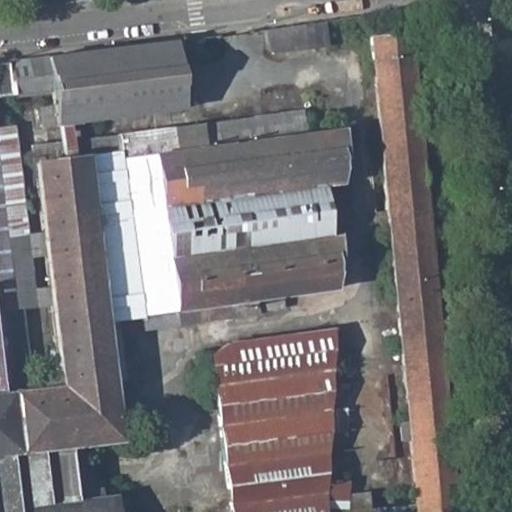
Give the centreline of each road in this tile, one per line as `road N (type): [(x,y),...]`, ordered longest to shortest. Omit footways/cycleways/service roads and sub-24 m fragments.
road 1 (residential): [(511,432),(500,396),(465,0)]
road 2 (residential): [(0,37),(288,0)]
